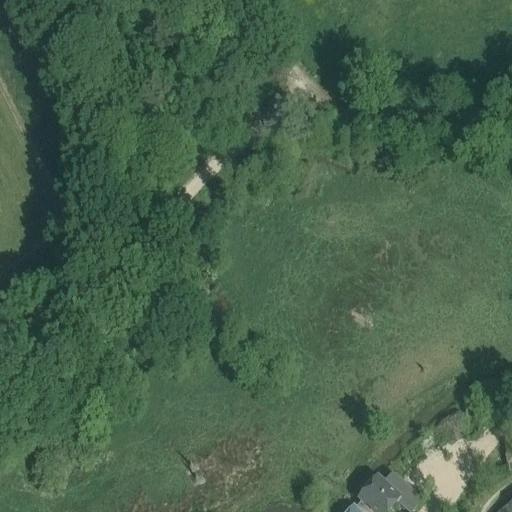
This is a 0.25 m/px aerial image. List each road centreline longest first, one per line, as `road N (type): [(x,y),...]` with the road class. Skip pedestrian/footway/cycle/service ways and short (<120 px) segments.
road 1 (track): [(0,354),(76,311),(256,128),(320,97)]
road 2 (track): [(511,126),(347,109),(320,97),(212,0)]
